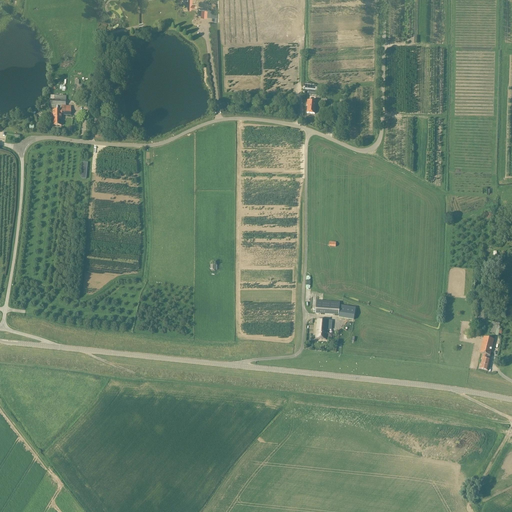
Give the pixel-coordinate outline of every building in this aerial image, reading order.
[(309,86),(308,95),(320,96),(320,92),(314,92),(315,87),(309,86)] [(50,108),(56,108),(55,111),(53,111),(53,126),(61,126),(61,115),(71,116),(71,106),(66,106),(66,96),(50,95),(50,108)] [(307,106),(307,113),(314,114),(316,102),(307,101),(307,106)] [(338,316),(339,303),(316,301),(315,314),(338,316)] [(356,308),(341,305),(339,318),(354,321),(356,308)] [(326,340),(327,330),(332,330),(332,321),(327,320),(327,321),(317,320),(316,339),(326,340)] [(499,327),(491,325),(490,333),(495,334),(497,329),(498,329),(499,327)] [(479,354),(483,355),(482,359),(479,369),(487,371),(490,360),(489,360),(490,356),(494,340),(483,338),(479,354)]
